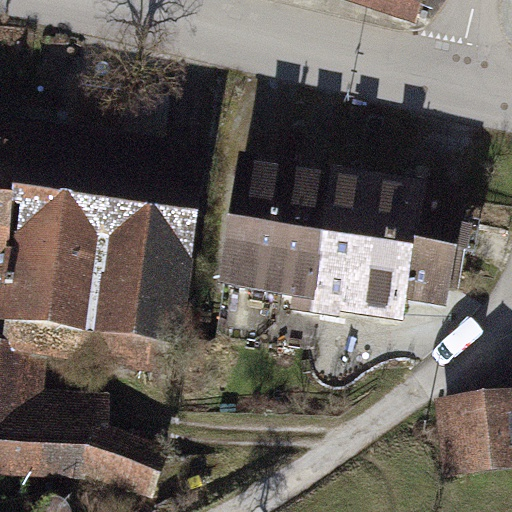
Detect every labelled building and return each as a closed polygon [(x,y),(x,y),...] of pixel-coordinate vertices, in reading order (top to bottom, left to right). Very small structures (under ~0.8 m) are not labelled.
[(355,0),(429,29),(439,0),(355,0)] [(37,130),(0,124),(0,255),(18,257),(37,130)] [(217,157),(37,130),(18,257),(7,329),(187,356),(217,157)] [(472,199),(244,163),(223,295),(410,324),(413,305),(454,311),(472,199)] [(52,358),(0,352),(0,474),(91,483),(149,506),(178,459),(104,420),(105,391),(47,391),(52,358)] [(511,399),(445,404),(450,478),(511,473),(511,399)]
